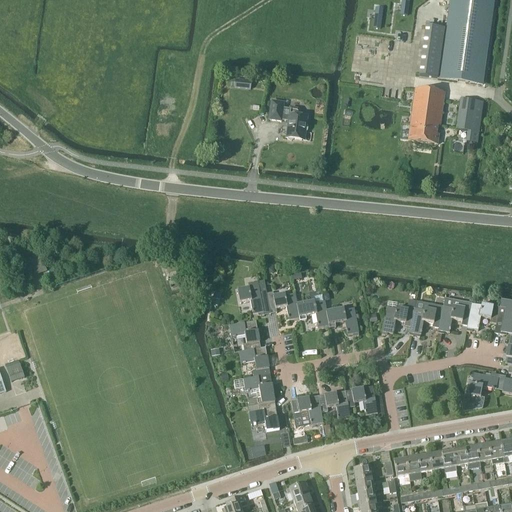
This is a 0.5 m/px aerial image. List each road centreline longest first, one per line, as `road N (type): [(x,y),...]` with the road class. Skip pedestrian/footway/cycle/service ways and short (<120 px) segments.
road 1 (tertiary): [(511,222),(116,180),(58,160),(0,113)]
road 2 (track): [(172,187),(204,47),(268,0)]
road 3 (residential): [(384,375),(377,355),(284,371),(278,338)]
road 4 (residential): [(331,454),(200,494)]
